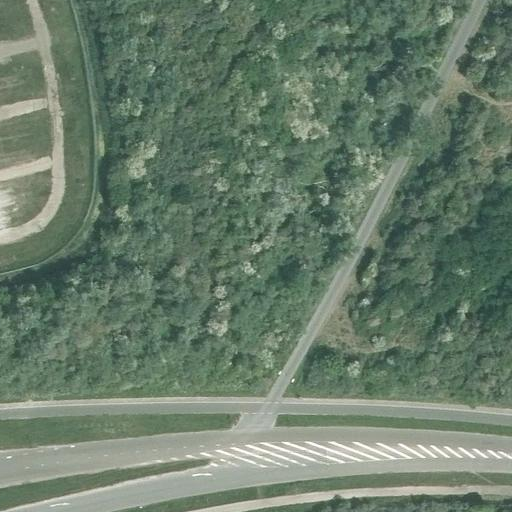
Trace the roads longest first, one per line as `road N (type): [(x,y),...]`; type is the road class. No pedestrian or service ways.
road 1 (tertiary): [(511,446),(253,438),(0,475)]
road 2 (tertiary): [(61,511),(267,477),(511,468)]
